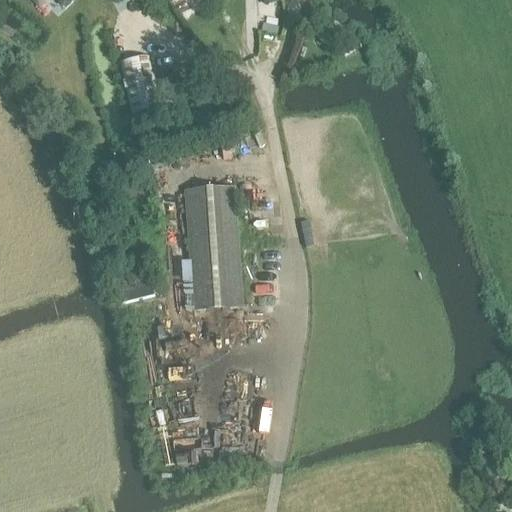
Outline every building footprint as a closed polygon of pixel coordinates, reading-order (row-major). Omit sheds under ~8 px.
[(319,30),(318,34),(318,36),(319,40),(320,42),(322,44),(324,46),(327,47),(330,48),(333,48),(337,46),(339,45),(341,43),(343,40),(343,38),(344,35),(344,33),(343,30),(342,28),(340,26),(338,24),(335,23),(333,22),(330,22),(327,23),(325,24),(323,25),(322,26),(320,28),(319,30)] [(132,117),(162,110),(150,57),(120,64),(132,117)] [(239,250),(235,191),(186,193),(190,252),(239,250)] [(132,210),(146,257),(161,252),(147,206),(132,210)] [(190,252),(194,312),(244,310),(239,250),(190,252)] [(152,285),(120,294),(124,305),(155,296),(152,285)]
